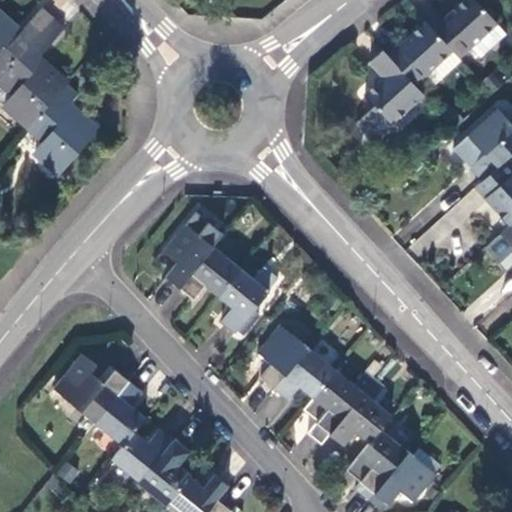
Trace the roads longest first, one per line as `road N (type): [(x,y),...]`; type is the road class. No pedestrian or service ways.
road 1 (residential): [(265,156),(511,427)]
road 2 (unclassified): [(71,255),(312,511)]
road 3 (tertiary): [(176,153),(71,255)]
